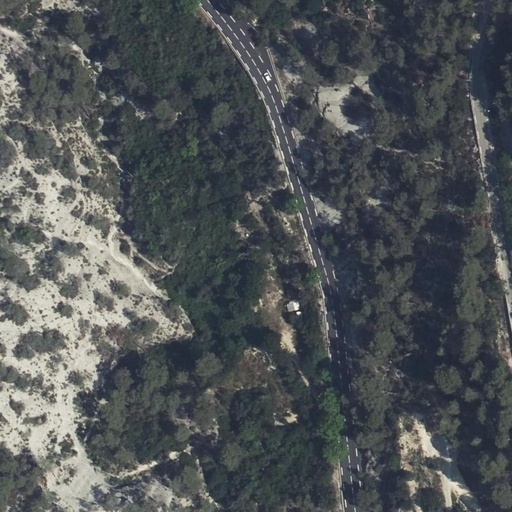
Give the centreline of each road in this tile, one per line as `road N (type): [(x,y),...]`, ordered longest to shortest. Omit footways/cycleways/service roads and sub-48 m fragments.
road 1 (primary): [(355,511),(335,326),(311,211),(273,97),(208,0)]
road 2 (tertiary): [(511,299),(477,99),(479,66),(511,0)]
